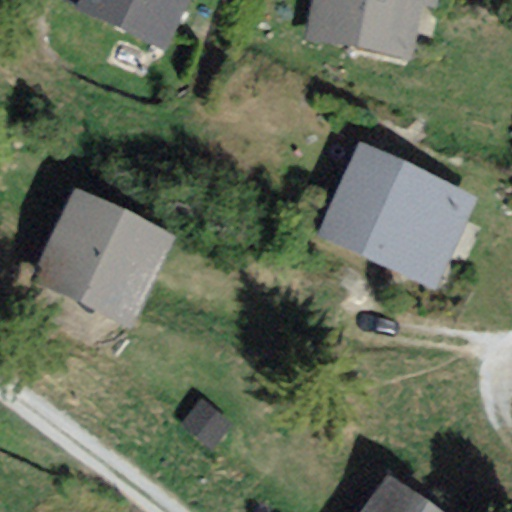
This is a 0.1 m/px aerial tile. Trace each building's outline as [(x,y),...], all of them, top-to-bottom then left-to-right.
[(189,0),(78,0),(71,16),(162,58),(189,0)] [(422,0),(309,0),(301,46),(410,67),(422,0)] [(474,209),(355,155),(313,247),(432,301),(474,209)] [(170,246),(68,199),(28,284),(129,332),(170,246)] [(415,511),(381,488),(364,511),(415,511)]
